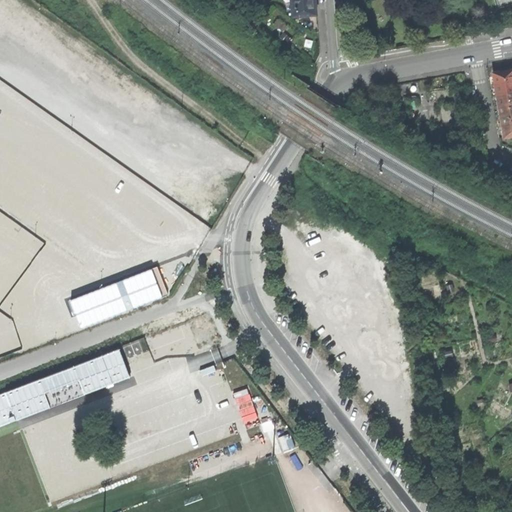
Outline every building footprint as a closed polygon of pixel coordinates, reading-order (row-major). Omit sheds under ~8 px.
[(307,15),(316,15),(315,3),(315,0),(291,0),(293,16),(301,16),(301,17),(307,17),(307,15)] [(511,0),(493,0),(497,9),(511,4),(511,0)] [(284,32),(288,27),(279,20),(275,25),(284,32)] [(494,79),(495,84),(511,80),(511,70),(493,73),(494,79)] [(511,91),(511,80),(495,84),(496,89),(497,94),(511,91)] [(511,91),(497,94),(498,99),(499,105),(511,102),(511,91)] [(499,110),(500,116),(511,113),(511,102),(499,105),(499,110)] [(511,113),(500,116),(501,121),(502,126),(511,124),(511,113)] [(503,131),(504,137),(511,135),(511,124),(502,126),(503,131)] [(442,283),(434,284),(435,296),(444,294),(442,283)] [(497,334),(489,336),(490,342),(498,341),(497,334)] [(454,350),(447,352),(449,359),(455,358),(454,350)] [(485,398),(477,400),(479,408),(487,406),(485,398)] [(511,441),(508,436),(503,439),(508,447),(511,444),(511,441)]
